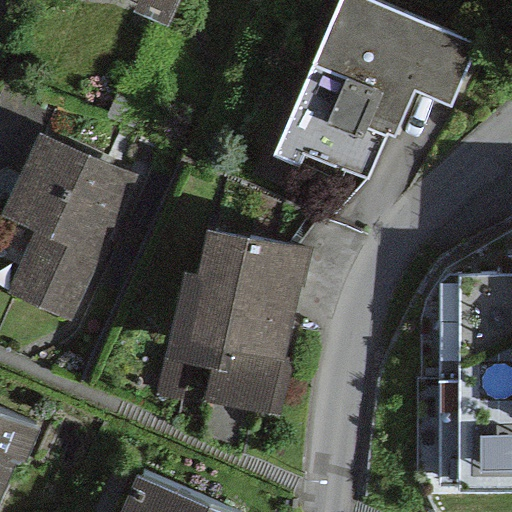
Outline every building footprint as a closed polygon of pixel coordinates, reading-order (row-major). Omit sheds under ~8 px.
[(457,101),(484,37),(395,0),(347,0),(286,146),(312,157),(316,148),(377,173),(396,130),(405,134),(424,88),(457,101)] [(0,171),(24,176),(33,129),(9,124),(0,171)] [(46,228),(18,290),(76,316),(142,171),(50,129),(12,212),(46,228)] [(322,241),(221,221),(212,264),(200,262),(181,355),(218,362),(212,394),(288,410),(322,241)] [(511,263),(460,262),(456,485),(511,486),(511,263)] [(165,393),(189,398),(195,362),(172,358),(165,393)] [(38,417),(0,402),(0,498),(6,501),(38,417)] [(254,511),(146,470),(129,511),(254,511)]
